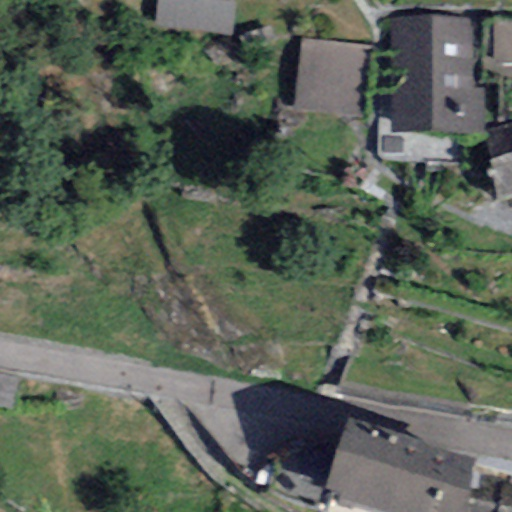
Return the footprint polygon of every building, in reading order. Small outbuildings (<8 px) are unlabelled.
[(235,4),(203,0),(157,0),(154,28),(231,37),(235,4)] [(471,21),(392,19),(389,132),(483,134),(484,90),(470,90),(471,21)] [(511,20),(494,20),(493,64),(511,64),(511,20)] [(372,47),(300,39),(292,110),(364,118),(372,47)] [(511,195),(511,124),(488,131),(496,199),(511,195)] [(424,439),(347,418),(324,489),(341,495),(337,502),(373,511),(465,511),(472,480),(477,460),(422,445),(424,439)] [(511,511),(511,487),(472,480),(465,511),(511,511)]
